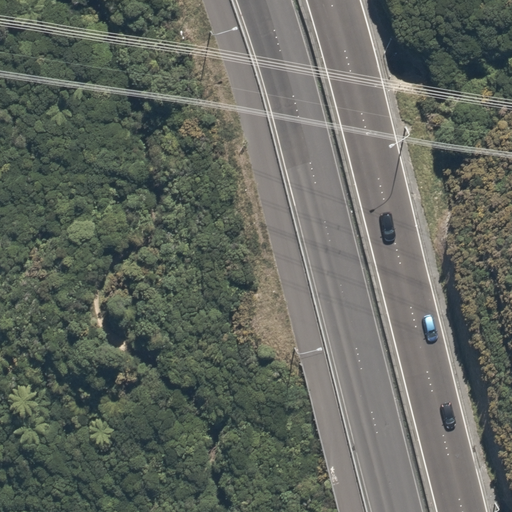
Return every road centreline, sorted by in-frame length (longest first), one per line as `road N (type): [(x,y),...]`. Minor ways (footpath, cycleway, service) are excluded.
road 1 (secondary): [(398,511),(264,0)]
road 2 (secondary): [(331,0),(462,511)]
